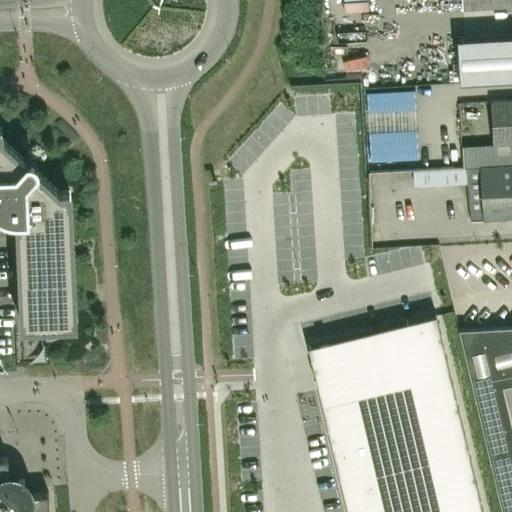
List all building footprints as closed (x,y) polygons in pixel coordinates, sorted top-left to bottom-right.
[(457,37),(459,80),(511,77),(511,34),(489,36),(457,37)] [(511,100),(491,101),(494,142),(511,141),(511,100)] [(29,157),(27,157),(25,159),(2,138),(1,127),(0,127),(0,210),(1,211),(4,212),(7,213),(11,214),(14,215),(17,215),(22,325),(43,324),(44,332),(44,334),(46,334),(48,334),(64,334),(64,333),(65,332),(64,323),(76,323),(70,190),(59,190),(36,169),(38,167),(38,165),(38,164),(37,162),(37,161),(36,160),(35,158),(33,158),(32,157),(30,157),(29,157)] [(449,142),(448,163),(461,163),(461,142),(449,142)] [(511,216),(511,162),(480,165),(480,166),(474,166),(466,166),(471,219),(483,218),(511,216)] [(347,379),(318,386),(318,389),(348,511),(484,511),(436,313),(406,320),(410,337),(341,354),(347,379)] [(511,419),(504,384),(511,381),(511,324),(460,328),(492,461),(511,455),(511,419)] [(24,337),(25,361),(49,360),(48,336),(24,337)] [(511,511),(511,455),(492,461),(504,511),(511,511)] [(11,470),(9,470),(8,456),(0,456),(0,511),(50,511),(49,491),(34,492),(34,490),(33,487),(32,484),(31,482),(30,480),(28,478),(26,476),(24,474),(22,473),(19,472),(17,471),(14,470),(11,470)]
